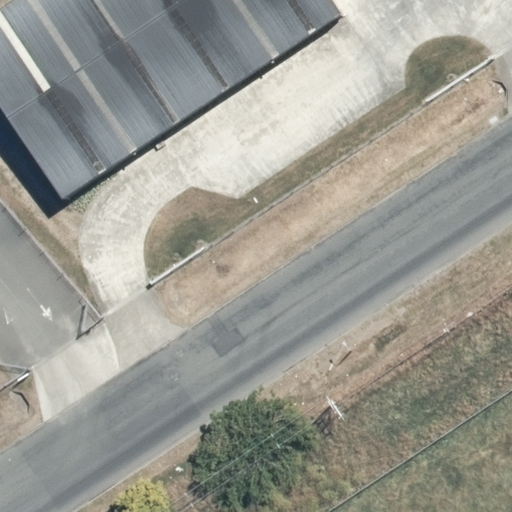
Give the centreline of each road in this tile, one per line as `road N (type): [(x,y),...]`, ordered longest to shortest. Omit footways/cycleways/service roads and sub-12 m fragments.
road 1 (unclassified): [(8,511),(511,180)]
road 2 (unknown): [(132,430),(0,277)]
